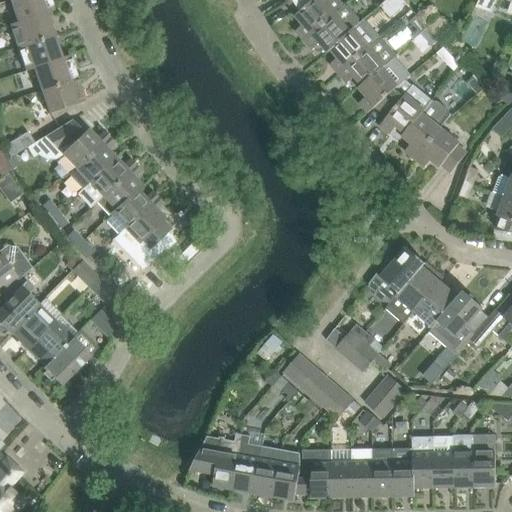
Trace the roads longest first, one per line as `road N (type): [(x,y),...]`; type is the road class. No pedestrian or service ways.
road 1 (residential): [(78,0),(143,126),(235,221),(233,233),(126,334),(59,439)]
road 2 (residential): [(511,260),(465,257),(440,236),(284,78),(237,0)]
road 3 (residential): [(197,511),(136,489),(59,439)]
